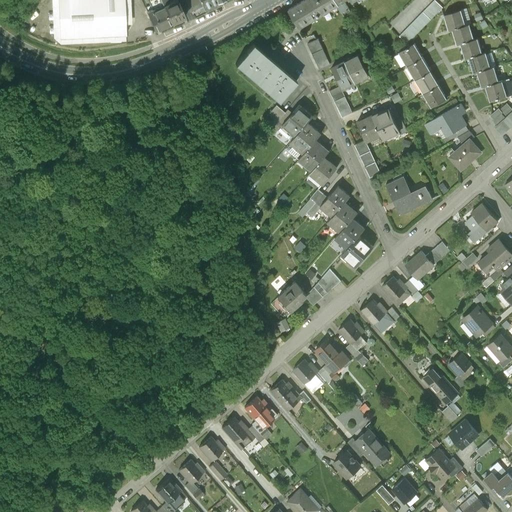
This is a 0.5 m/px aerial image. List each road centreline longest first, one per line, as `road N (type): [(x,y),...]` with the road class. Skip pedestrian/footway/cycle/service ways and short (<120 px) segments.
road 1 (residential): [(111,505),(396,255)]
road 2 (secondary): [(0,47),(55,72),(110,74),(273,0)]
road 3 (residential): [(396,255),(295,28)]
